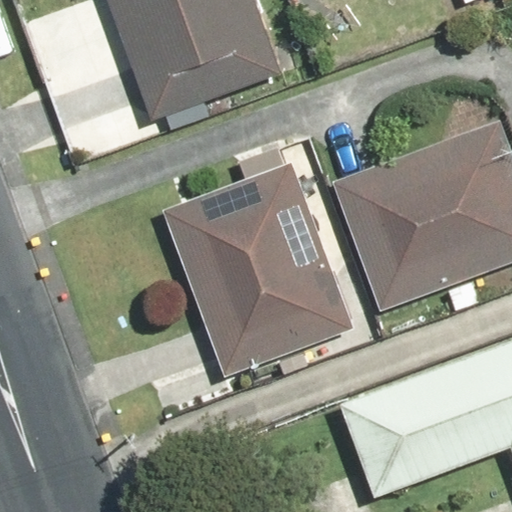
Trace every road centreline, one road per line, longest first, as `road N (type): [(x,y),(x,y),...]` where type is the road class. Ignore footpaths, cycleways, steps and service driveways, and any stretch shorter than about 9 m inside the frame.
road 1 (unknown): [(35,467),(511,298)]
road 2 (secondary): [(0,371),(51,511)]
